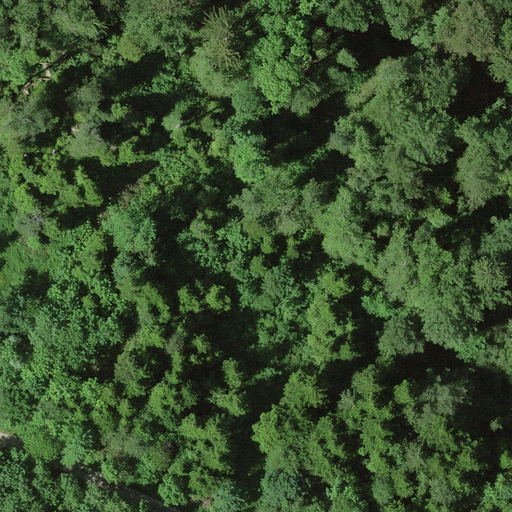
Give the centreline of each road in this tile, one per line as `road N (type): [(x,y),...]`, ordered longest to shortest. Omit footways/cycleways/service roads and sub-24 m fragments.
road 1 (track): [(511,49),(331,0)]
road 2 (track): [(0,439),(169,511)]
